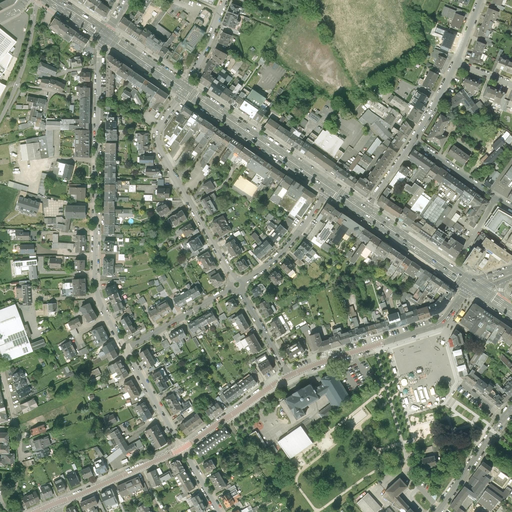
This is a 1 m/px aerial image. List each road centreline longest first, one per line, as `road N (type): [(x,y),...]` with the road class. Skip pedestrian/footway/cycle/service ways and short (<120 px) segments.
road 1 (residential): [(106,35),(98,63),(95,277),(125,348)]
road 2 (residential): [(184,90),(160,124),(157,144),(233,279)]
road 3 (residential): [(288,376),(441,322),(471,284)]
road 4 (primary): [(184,90),(330,188)]
road 5 (residential): [(55,503),(182,448)]
road 6 (residential): [(241,281),(272,260),(330,188)]
road 7 (primary): [(364,211),(471,284)]
road 8 (residential): [(182,448),(288,376)]
road 9 (residential): [(125,348),(231,288)]
